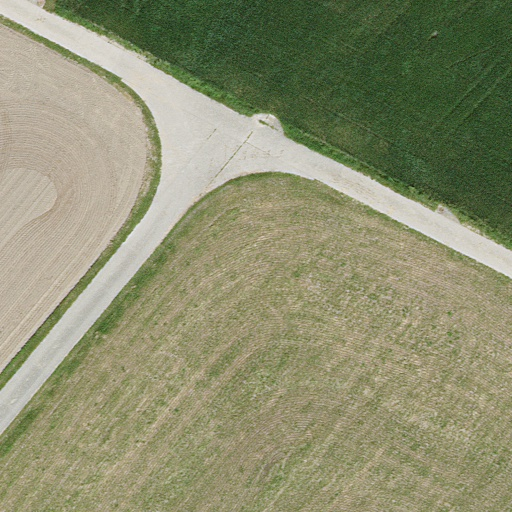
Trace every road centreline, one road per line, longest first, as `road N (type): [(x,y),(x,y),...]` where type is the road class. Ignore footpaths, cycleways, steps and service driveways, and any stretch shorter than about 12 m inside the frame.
road 1 (track): [(0,5),(511,277)]
road 2 (track): [(233,128),(0,410)]
